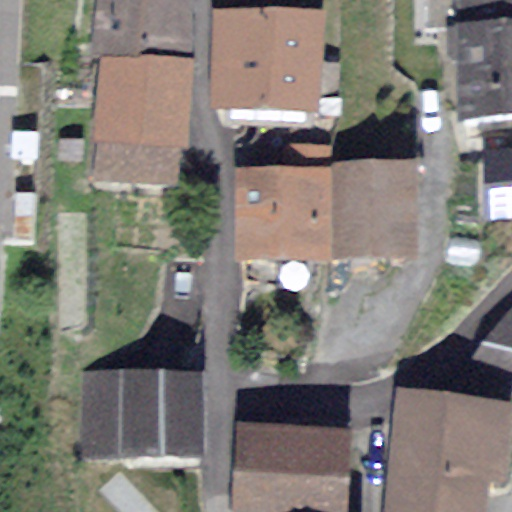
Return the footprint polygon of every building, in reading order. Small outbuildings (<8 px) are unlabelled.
[(188,0),(102,0),(99,48),(136,51),(137,43),(185,47),(188,0)] [(511,0),(434,0),(435,24),(464,23),(468,118),(511,116),(511,0)] [(317,17),(225,15),(223,106),(315,108),(317,17)] [(188,66),(106,60),(100,135),(105,136),(102,174),(174,179),(177,139),(183,140),(188,66)] [(242,253),(327,253),(327,149),(288,149),(288,169),(241,169),(242,253)] [(511,212),(511,152),(489,153),(489,181),(483,181),(483,214),(511,212)] [(409,162),(374,163),(378,249),(412,248),(409,162)] [(340,164),(343,250),(378,249),(374,163),(340,164)] [(511,311),(474,368),(511,379),(511,311)] [(197,374),(91,374),(92,452),(198,452),(197,374)] [(505,402),(405,394),(395,511),(479,511),(482,472),(499,473),(505,402)] [(241,429),(239,511),(342,511),(345,432),(241,429)]
